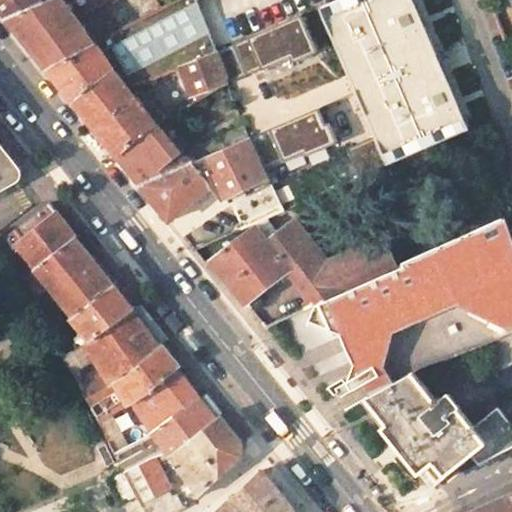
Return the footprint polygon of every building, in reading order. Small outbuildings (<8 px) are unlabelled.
[(0,0),(0,6),(8,16),(46,0),(0,0)] [(46,0),(8,16),(13,23),(49,67),(97,42),(79,18),(105,0),(111,0),(46,0)] [(219,50),(254,35),(241,0),(177,0),(161,9),(97,42),(49,67),(63,85),(74,99),(118,70),(132,88),(219,50)] [(344,28),(344,26),(402,0),(335,0),(254,35),(219,50),(229,77),(344,28)] [(458,22),(316,81),(326,104),(466,43),(458,22)] [(511,40),(502,43),(511,68),(511,40)] [(219,50),(185,65),(195,94),(230,81),(229,77),(219,50)] [(118,153),(157,123),(132,88),(118,70),(74,99),(118,153)] [(193,159),(180,153),(157,123),(118,153),(140,182),(193,159)] [(224,199),(271,177),(251,136),(196,161),(193,159),(140,182),(171,221),(213,185),(224,199)] [(0,193),(18,183),(22,168),(0,140),(0,193)] [(285,208),(276,188),(243,203),(246,214),(228,223),(232,236),(251,226),(277,213),(285,208)] [(24,278),(38,270),(72,314),(113,282),(49,202),(3,239),(24,278)] [(277,213),(251,226),(212,258),(212,260),(252,310),(259,305),(255,299),(271,287),(291,271),(294,276),(306,290),(303,292),(308,299),(304,302),(307,306),(314,303),(397,266),(395,263),(385,235),(330,260),(328,257),(298,218),(287,225),(277,213)] [(397,266),(314,303),(311,318),(343,331),(355,355),(350,380),(356,388),(366,382),(373,393),(397,378),(414,367),(424,361),(429,369),(484,342),(511,328),(511,235),(505,218),(397,266)] [(81,330),(72,335),(70,332),(57,341),(64,356),(89,340),(132,310),(134,308),(113,282),(72,314),(70,316),(81,330)] [(71,369),(95,357),(102,372),(79,384),(86,398),(123,375),(159,345),(132,310),(89,340),(64,356),(71,369)] [(511,328),(484,342),(498,369),(511,361),(511,328)] [(181,366),(162,343),(159,345),(123,375),(86,398),(98,421),(112,412),(132,401),(155,386),(178,368),(181,366)] [(482,460),(511,444),(511,420),(500,406),(477,424),(466,410),(469,407),(454,389),(440,400),(414,367),(397,378),(373,393),(369,395),(437,482),(476,452),(482,460)] [(155,386),(132,401),(152,431),(166,423),(200,396),(178,368),(155,386)] [(218,418),(200,396),(166,423),(152,431),(128,444),(114,451),(124,469),(153,455),(154,454),(167,449),(171,456),(218,418)] [(114,451),(128,444),(112,412),(98,421),(114,451)] [(171,456),(200,494),(241,455),(244,442),(222,415),(218,418),(171,456)] [(169,485),(153,455),(124,469),(136,493),(140,501),(145,511),(174,511),(184,507),(178,495),(174,497),(169,485)] [(111,475),(122,499),(136,493),(124,469),(111,475)] [(264,469),(216,511),(295,511),(296,509),(264,469)] [(511,511),(511,493),(469,511),(511,511)]
